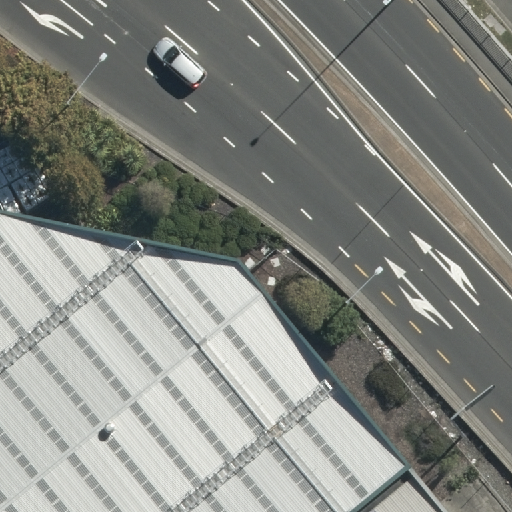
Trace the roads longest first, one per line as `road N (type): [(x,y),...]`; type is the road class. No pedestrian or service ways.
road 1 (primary): [(511,366),(234,77)]
road 2 (primary): [(348,0),(511,180)]
road 3 (primary): [(234,77),(74,42),(18,0)]
road 4 (primary): [(234,77),(138,0)]
